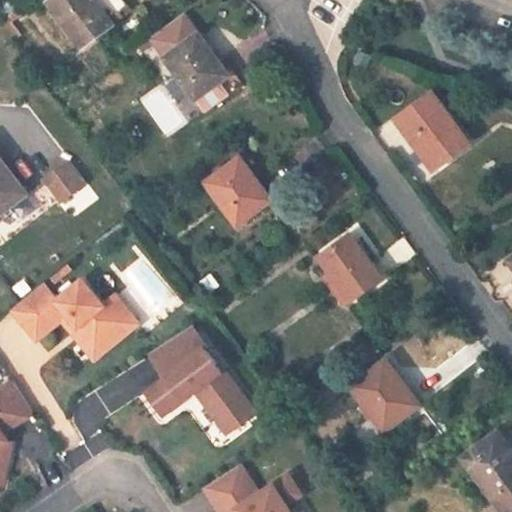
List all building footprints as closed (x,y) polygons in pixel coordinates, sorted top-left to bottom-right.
[(53,0),(50,2),(84,48),(114,25),(110,20),(129,6),(125,0),(53,0)] [(205,113),(239,88),(230,76),(219,60),(199,33),(165,58),(205,113)] [(224,56),(219,60),(230,76),(235,72),(224,56)] [(433,92),(398,119),(430,162),(440,154),(445,161),(466,145),(454,129),(459,126),(433,92)] [(470,141),(459,126),(454,129),(466,145),(470,141)] [(0,217),(11,210),(32,193),(0,150),(0,217)] [(435,168),(445,161),(440,154),(430,162),(435,168)] [(208,183),(238,225),(269,201),(258,185),(260,184),(241,158),(208,183)] [(63,201),(83,184),(68,164),(47,180),(63,201)] [(0,225),(14,214),(11,210),(0,217),(0,225)] [(352,301),(383,278),(351,235),(320,258),(331,273),(339,284),(332,288),(342,302),(349,298),(352,301)] [(324,278),(332,288),(339,284),(331,273),(324,278)] [(44,283),(12,309),(37,340),(63,320),(72,333),(76,329),(82,336),(78,339),(95,360),(125,336),(115,323),(129,312),(116,296),(104,306),(84,280),(58,301),(44,283)] [(140,325),(129,312),(115,323),(125,336),(140,325)] [(207,347),(191,325),(148,352),(166,376),(145,391),(162,414),(196,390),(227,432),(255,411),(223,368),(221,370),(205,348),(207,347)] [(76,329),(72,333),(78,339),(82,336),(76,329)] [(399,421),(421,406),(397,372),(402,367),(394,355),(351,386),(373,416),(353,431),(369,452),(403,427),(399,421)] [(280,376),(266,386),(278,404),(292,394),(280,376)] [(0,483),(3,485),(13,442),(9,440),(4,432),(34,412),(14,381),(0,389),(0,483)] [(511,511),(511,450),(499,432),(465,458),(505,511),(511,511)] [(239,463),(204,485),(220,511),(228,511),(232,510),(236,507),(238,511),(291,511),(285,502),(300,493),(288,474),(258,493),(239,463)]
